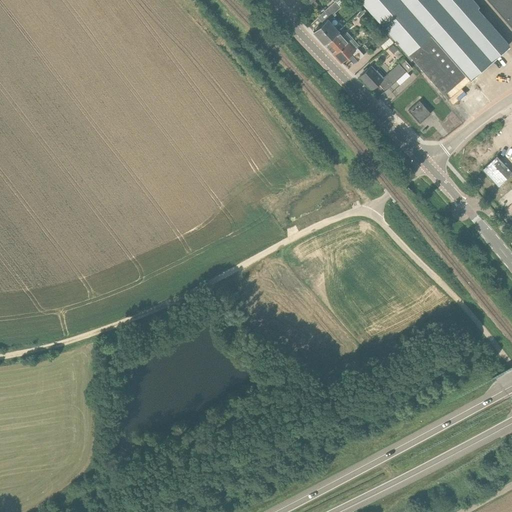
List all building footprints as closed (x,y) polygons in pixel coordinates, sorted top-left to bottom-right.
[(307,0),(310,4),(314,0),(361,0),(408,54),(431,34),(470,79),(509,45),(477,9),(479,6),(473,0),(307,0)] [(336,2),(339,0),(332,0),(335,2),(325,11),(330,17),(334,13),(341,7),(336,2)] [(511,0),(488,0),(511,27),(511,0)] [(367,12),(364,8),(357,15),(360,19),(367,12)] [(335,28),(327,19),(323,23),(313,32),(324,44),(338,31),(342,27),(339,24),(335,28)] [(355,50),(341,35),(338,31),(324,44),(341,62),(355,50)] [(379,47),(389,38),(382,31),(373,38),(379,47)] [(470,79),(431,34),(408,54),(453,105),(466,94),(460,88),(470,79)] [(392,45),(388,49),(392,54),(396,50),(392,45)] [(412,68),(403,58),(398,62),(399,63),(406,71),(407,73),(412,68)] [(385,91),(406,71),(399,63),(382,78),(371,66),(359,77),(371,89),(378,83),(385,91)] [(419,124),(431,114),(419,101),(408,111),(419,124)] [(511,174),(511,158),(510,156),(504,161),(498,155),(484,168),(500,186),(511,174)]
